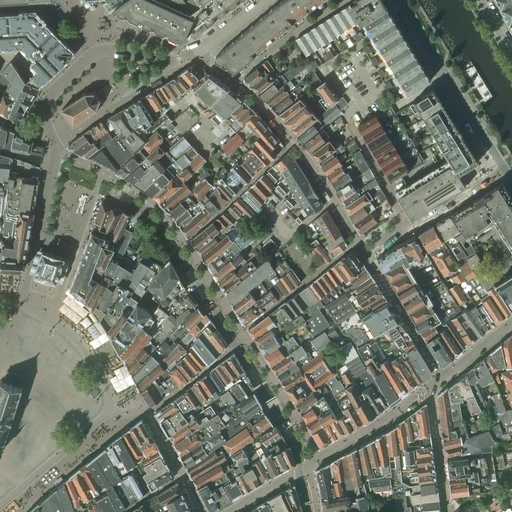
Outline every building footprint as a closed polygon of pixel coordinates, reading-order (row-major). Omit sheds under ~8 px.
[(83,0),(83,1),(92,0),(108,0),(121,0),(123,2),(114,8),(114,9),(116,12),(116,13),(183,43),(185,38),(189,40),(193,30),(204,22),(207,25),(219,17),(224,13),(242,0),(83,0)] [(283,0),(273,8),(215,57),(215,60),(233,73),(292,24),(325,0),(283,0)] [(356,0),(357,1),(350,6),(360,21),(362,24),(363,24),(363,25),(365,23),(368,28),(370,27),(374,33),(369,35),(373,41),(377,39),(381,44),(377,47),(380,53),(385,50),(388,56),(384,59),(388,65),(392,62),(396,68),(391,71),(395,77),(399,74),(403,80),(398,83),(402,89),(406,86),(410,92),(406,94),(405,95),(406,96),(431,80),(427,75),(424,70),(420,63),(417,58),(413,51),(410,47),(406,40),(403,35),(398,28),(395,23),(381,0),(356,0)] [(511,0),(495,0),(500,10),(511,3),(511,0)] [(511,3),(500,10),(505,18),(509,26),(511,24),(511,3)] [(360,21),(350,6),(349,5),(342,10),(352,26),(360,21)] [(352,26),(342,10),(334,15),(344,31),(352,26)] [(34,13),(0,15),(0,48),(21,47),(29,55),(30,53),(37,60),(32,65),(38,71),(34,75),(32,76),(26,82),(38,88),(41,85),(43,83),(46,80),(73,53),(59,39),(34,13)] [(344,31),(334,15),(326,19),(337,36),(344,31)] [(337,36),(326,19),(319,24),(329,41),(337,36)] [(329,41),(319,24),(311,29),(322,45),(329,41)] [(322,45),(311,29),(304,34),(314,50),(322,45)] [(313,51),(314,50),(304,34),(296,39),(306,55),(313,51)] [(244,78),(244,80),(251,87),(266,74),(268,74),(269,74),(274,70),(267,60),(261,65),(244,78)] [(11,61),(1,72),(12,80),(6,89),(18,95),(26,82),(18,72),(19,72),(11,61)] [(464,66),(485,103),(495,98),(474,61),(464,66)] [(279,76),(258,93),(264,100),(280,88),(292,78),(306,68),(309,66),(307,63),(304,65),(302,62),(296,68),(290,72),(289,70),(279,76)] [(188,68),(181,73),(192,86),(193,88),(207,75),(204,71),(204,70),(202,68),(195,64),(193,65),(188,68)] [(309,66),(306,68),(310,74),(315,71),(310,65),(309,66)] [(266,74),(251,87),(258,93),(279,76),(277,74),(274,70),(269,74),(268,74),(266,74)] [(0,88),(1,90),(0,91),(0,101),(5,92),(6,89),(12,80),(1,72),(0,74),(0,88)] [(314,72),(305,79),(313,89),(316,87),(322,82),(314,72)] [(181,73),(169,81),(182,98),(193,88),(192,86),(181,73)] [(207,75),(193,88),(210,106),(229,88),(211,74),(209,73),(208,75),(207,75)] [(280,88),(264,100),(270,106),(289,93),(288,92),(292,90),(289,86),(295,82),(292,78),(280,88)] [(322,82),(316,87),(322,94),(324,96),(321,98),(318,100),(326,110),(328,109),(339,99),(332,90),(330,86),(325,81),(325,80),(322,82)] [(169,81),(164,84),(176,103),(182,98),(169,81)] [(15,101),(7,117),(8,117),(13,119),(19,122),(21,118),(22,118),(28,105),(29,105),(34,94),(35,95),(37,88),(38,88),(26,82),(18,95),(15,101)] [(164,84),(158,87),(171,107),(176,103),(164,84)] [(289,93),(270,106),(271,107),(278,114),(299,99),(299,98),(295,94),(302,89),(299,85),(289,93)] [(158,87),(154,90),(166,111),(171,107),(158,87)] [(210,106),(209,108),(210,107),(214,111),(213,112),(215,114),(209,120),(215,127),(230,113),(243,101),(229,88),(210,106)] [(5,92),(0,101),(0,113),(7,117),(15,101),(18,95),(6,89),(5,92)] [(414,102),(410,105),(415,113),(419,110),(438,142),(437,142),(441,150),(443,149),(453,165),(451,167),(450,166),(400,196),(401,196),(401,197),(399,198),(411,219),(484,174),(477,162),(436,94),(433,89),(421,97),(414,102)] [(154,90),(146,95),(156,111),(153,113),(155,116),(156,115),(158,118),(164,112),(166,111),(154,90)] [(63,108),(62,109),(67,115),(66,116),(69,119),(74,125),(75,124),(88,115),(89,116),(90,116),(89,114),(96,110),(96,112),(98,111),(96,109),(100,101),(102,101),(102,100),(100,100),(96,95),(95,93),(96,91),(95,91),(94,92),(85,93),(84,91),(83,92),(84,94),(78,98),(77,96),(76,97),(77,99),(63,108)] [(146,95),(141,98),(149,112),(151,110),(153,113),(156,111),(146,95)] [(317,118),(297,135),(303,142),(324,125),(341,111),(344,107),(348,104),(342,97),(339,99),(328,109),(326,110),(322,114),(318,117),(317,118)] [(141,98),(123,109),(133,125),(139,131),(148,138),(157,130),(159,132),(172,121),(164,112),(158,118),(154,121),(141,98)] [(299,99),(278,114),(297,135),(317,118),(318,117),(300,98),(299,99)] [(215,127),(211,131),(217,137),(225,130),(229,126),(234,131),(241,125),(242,126),(245,123),(256,113),(243,101),(230,113),(215,127)] [(112,137),(87,156),(116,171),(134,154),(144,146),(148,151),(162,139),(163,137),(159,132),(157,130),(148,138),(139,131),(133,125),(123,109),(108,117),(118,132),(112,137)] [(246,125),(245,126),(251,132),(253,129),(257,133),(259,136),(261,138),(270,130),(257,114),(256,113),(245,123),(246,125)] [(376,114),(358,125),(363,133),(381,122),(376,114)] [(108,117),(102,121),(107,130),(109,133),(112,137),(118,132),(108,117)] [(102,121),(91,129),(98,137),(107,130),(102,121)] [(381,122),(363,133),(367,141),(385,130),(381,122)] [(229,126),(225,130),(230,135),(234,131),(229,126)] [(245,126),(237,133),(244,141),(250,135),(252,133),(251,132),(245,126)] [(8,129),(5,147),(11,148),(14,132),(8,129)] [(84,133),(68,146),(87,156),(112,137),(109,133),(107,130),(98,137),(91,129),(84,133)] [(270,130),(261,138),(272,149),(277,154),(285,147),(280,141),(270,130)] [(385,130),(367,141),(372,149),(390,138),(385,130)] [(14,132),(11,148),(17,149),(17,152),(29,154),(30,152),(31,150),(32,145),(33,140),(14,132)] [(237,133),(229,141),(236,148),(244,141),(237,133)] [(319,133),(304,144),(311,153),(323,144),(326,141),(319,133)] [(323,144),(311,153),(318,161),(341,145),(342,145),(334,135),(326,141),(323,144)] [(149,169),(134,182),(143,188),(167,167),(176,160),(175,160),(192,146),(183,136),(173,145),(169,148),(166,151),(165,152),(147,167),(149,169)] [(259,136),(255,141),(258,145),(257,146),(268,158),(270,157),(272,159),(277,154),(272,149),(261,138),(259,136)] [(390,138),(372,149),(377,157),(395,146),(390,138)] [(116,171),(124,176),(145,156),(150,153),(158,145),(165,152),(166,151),(169,148),(163,140),(162,139),(148,151),(144,146),(134,154),(116,171)] [(229,141),(222,148),(228,155),(234,149),(236,148),(229,141)] [(256,144),(248,150),(264,166),(270,160),(268,158),(257,146),(256,144)] [(31,150),(30,152),(42,154),(44,147),(32,145),(31,150)] [(145,156),(124,176),(134,182),(149,169),(147,167),(165,152),(158,145),(150,153),(145,156)] [(341,145),(318,161),(321,166),(343,151),(345,150),(343,147),(341,145)] [(167,167),(143,188),(153,195),(190,161),(199,153),(192,146),(175,160),(176,160),(167,167)] [(395,146),(377,157),(382,165),(400,154),(395,146)] [(213,156),(216,158),(223,153),(220,150),(213,156)] [(248,150),(242,157),(245,160),(257,173),(264,166),(248,150)] [(350,180),(336,190),(342,199),(359,188),(363,193),(365,191),(377,182),(369,168),(359,150),(354,153),(356,155),(353,156),(356,161),(358,165),(360,168),(362,172),(357,176),(350,180)] [(343,151),(321,166),(323,168),(327,174),(342,164),(340,161),(346,157),(344,153),(343,151)] [(288,152),(274,164),(281,171),(294,159),(288,152)] [(190,161),(153,195),(160,203),(184,182),(190,176),(206,161),(199,153),(190,161)] [(400,154),(382,165),(387,173),(405,162),(400,154)] [(0,268),(0,269),(1,261),(1,253),(2,247),(2,240),(3,227),(4,216),(5,209),(9,171),(10,171),(10,167),(10,161),(0,158),(0,268)] [(294,159),(281,171),(285,177),(300,168),(295,160),(294,159)] [(245,160),(239,166),(251,178),(257,173),(245,160)] [(342,164),(327,174),(332,182),(352,168),(358,165),(356,161),(350,165),(343,169),(341,166),(342,164)] [(405,162),(387,173),(392,181),(396,178),(396,179),(398,178),(397,177),(409,170),(405,162)] [(232,170),(229,173),(238,182),(241,180),(245,184),(251,178),(239,166),(236,163),(230,168),(232,170)] [(300,168),(285,177),(289,185),(305,175),(300,168)] [(352,168),(332,182),(336,189),(336,190),(350,180),(357,176),(352,168)] [(184,182),(160,203),(167,210),(210,173),(209,173),(205,169),(197,177),(199,179),(196,182),(190,176),(184,182)] [(9,171),(5,207),(33,213),(39,180),(38,179),(38,177),(38,176),(33,176),(32,176),(32,178),(18,176),(19,173),(10,171),(9,171)] [(167,210),(174,219),(175,218),(175,219),(195,204),(200,198),(204,194),(209,189),(213,184),(217,180),(210,173),(167,210)] [(225,173),(219,179),(233,195),(240,189),(236,185),(238,182),(229,173),(227,175),(225,173)] [(263,174),(258,179),(270,190),(274,186),(263,174)] [(305,175),(289,185),(294,192),(309,183),(309,182),(305,175)] [(217,180),(213,184),(229,200),(233,196),(234,195),(233,195),(219,179),(218,179),(217,180)] [(258,179),(251,186),(265,201),(272,193),(270,190),(258,179)] [(363,193),(345,205),(349,213),(372,197),(382,191),(382,190),(377,182),(365,191),(363,193)] [(309,183),(294,192),(299,200),(314,190),(309,183)] [(475,200),(452,214),(470,244),(482,236),(479,230),(493,221),(511,251),(511,198),(502,183),(481,196),(482,196),(480,198),(479,198),(478,199),(478,198),(477,199),(475,200)] [(213,184),(209,189),(224,204),(229,200),(213,184)] [(251,186),(245,192),(259,206),(265,201),(251,186)] [(359,188),(342,199),(345,205),(363,193),(359,188)] [(209,189),(204,194),(219,209),(224,204),(209,189)] [(314,190),(299,200),(303,207),(319,197),(314,190)] [(349,213),(354,222),(377,205),(387,199),(382,190),(382,191),(372,197),(349,213)] [(245,192),(239,198),(255,214),(256,215),(262,209),(259,206),(245,192)] [(204,194),(200,198),(202,200),(201,201),(213,214),(219,209),(204,194)] [(319,197),(303,207),(308,215),(323,205),(319,198),(319,197)] [(200,198),(195,204),(200,210),(208,219),(213,214),(201,201),(202,200),(200,198)] [(239,198),(234,202),(247,215),(251,219),(255,214),(239,198)] [(377,205),(354,222),(359,231),(360,232),(377,221),(376,219),(375,219),(384,213),(392,207),(388,202),(387,199),(377,205)] [(102,202),(91,231),(106,237),(110,239),(124,212),(102,202)] [(234,202),(230,206),(243,219),(247,215),(234,202)] [(195,204),(175,219),(180,227),(200,210),(195,204)] [(230,206),(226,210),(239,223),(243,219),(230,206)] [(4,216),(0,269),(20,270),(21,270),(21,269),(22,269),(23,269),(23,268),(23,267),(25,258),(33,213),(5,207),(4,216)] [(200,210),(180,227),(188,237),(208,219),(200,210)] [(226,210),(221,215),(228,222),(234,228),(239,223),(226,210)] [(327,211),(312,222),(316,230),(320,227),(332,218),(327,211)] [(124,212),(110,239),(117,241),(124,228),(131,215),(124,212)] [(452,214),(435,224),(460,264),(466,260),(468,259),(468,258),(476,253),(470,244),(452,214)] [(221,215),(216,219),(223,227),(228,222),(221,215)] [(320,227),(316,230),(319,233),(322,230),(325,235),(336,226),(332,218),(320,227)] [(205,229),(191,240),(197,249),(213,237),(215,240),(226,231),(228,233),(234,228),(228,222),(223,227),(222,226),(219,228),(213,222),(205,229)] [(433,225),(418,234),(443,277),(444,277),(458,268),(433,225)] [(323,242),(320,245),(322,248),(326,245),(341,234),(336,226),(325,235),(327,239),(323,242)] [(88,300),(87,301),(93,310),(105,288),(118,264),(134,233),(124,228),(117,241),(116,245),(112,253),(105,266),(99,277),(96,283),(88,300)] [(227,234),(202,255),(207,262),(208,264),(216,257),(219,260),(226,255),(230,251),(234,256),(240,252),(244,249),(245,250),(247,249),(245,247),(247,246),(255,239),(246,230),(238,237),(238,236),(239,235),(240,233),(240,230),(238,229),(236,228),(234,228),(228,233),(227,234)] [(311,235),(305,228),(302,230),(308,238),(311,235)] [(70,287),(70,288),(87,301),(88,300),(96,283),(99,277),(105,266),(112,253),(116,245),(117,241),(110,239),(106,237),(91,231),(82,255),(81,256),(82,256),(73,279),(73,280),(70,287)] [(197,249),(202,255),(227,234),(228,233),(226,231),(215,240),(213,237),(197,249)] [(262,232),(260,234),(265,239),(270,234),(268,231),(264,234),(262,232)] [(341,234),(326,245),(329,251),(344,240),(341,234)] [(393,247),(377,258),(415,323),(435,311),(430,304),(428,305),(423,297),(403,263),(409,260),(407,257),(413,254),(413,255),(415,259),(426,253),(423,249),(416,236),(405,241),(399,244),(393,247)] [(310,244),(309,244),(321,259),(324,264),(331,259),(322,248),(320,245),(316,239),(310,244)] [(344,240),(329,251),(333,257),(348,246),(344,240)] [(259,245),(250,252),(253,255),(254,257),(254,256),(263,249),(259,245)] [(352,251),(349,254),(358,267),(363,264),(355,252),(353,250),(352,251)] [(50,253),(43,251),(42,254),(41,254),(39,261),(38,264),(37,267),(36,271),(35,275),(42,277),(49,280),(50,279),(57,282),(58,278),(59,274),(60,271),(61,268),(63,261),(64,257),(57,255),(50,253)] [(216,257),(208,264),(214,273),(234,256),(230,251),(226,255),(219,260),(216,257)] [(234,256),(214,273),(219,280),(244,259),(245,258),(240,252),(234,256)] [(468,259),(466,260),(468,261),(473,270),(482,283),(505,317),(511,311),(511,309),(495,285),(486,271),(486,270),(482,264),(476,253),(468,258),(468,259)] [(349,254),(344,257),(354,271),(358,267),(349,254)] [(244,259),(219,280),(222,287),(232,279),(232,278),(237,274),(236,272),(248,263),(255,257),(254,256),(254,257),(253,255),(246,261),(244,259)] [(105,288),(93,310),(100,318),(100,319),(106,309),(107,310),(119,291),(122,292),(122,293),(126,286),(126,287),(128,283),(135,288),(149,267),(152,261),(143,256),(141,258),(139,257),(137,261),(131,272),(130,272),(131,271),(124,268),(128,261),(122,257),(118,264),(105,288)] [(344,257),(336,263),(349,280),(357,275),(354,271),(344,257)] [(253,270),(226,293),(232,303),(257,283),(260,281),(263,279),(267,285),(270,282),(272,281),(270,279),(276,274),(268,258),(256,268),(253,270)] [(158,272),(149,286),(164,297),(180,280),(177,274),(178,274),(175,269),(173,266),(169,259),(161,268),(158,272)] [(284,261),(279,264),(295,286),(301,282),(298,278),(286,262),(285,261),(285,260),(284,260),(284,261)] [(468,261),(459,267),(462,271),(466,278),(476,293),(475,293),(480,301),(496,323),(505,317),(482,283),(473,270),(468,261)] [(232,279),(222,287),(226,293),(253,270),(256,268),(256,267),(253,270),(248,263),(236,272),(237,274),(232,278),(232,279)] [(336,263),(330,267),(340,281),(343,279),(346,283),(349,280),(336,263)] [(279,264),(275,267),(280,277),(278,278),(279,280),(288,291),(295,286),(279,264)] [(358,267),(354,271),(357,275),(358,276),(366,269),(363,264),(358,267)] [(330,267),(325,272),(336,285),(339,290),(342,287),(338,283),(340,281),(330,267)] [(353,284),(345,290),(346,292),(347,293),(349,292),(371,276),(367,269),(366,269),(358,276),(351,282),(353,284)] [(462,271),(451,278),(455,285),(466,279),(466,278),(462,271)] [(325,272),(319,276),(330,290),(334,295),(337,293),(333,288),(336,285),(325,272)] [(276,274),(270,279),(272,281),(273,283),(282,296),(288,291),(279,280),(278,278),(276,274)] [(511,274),(495,285),(511,309),(511,274)] [(319,276),(315,280),(329,300),(330,300),(325,294),(330,290),(319,276)] [(349,292),(347,293),(351,300),(360,294),(376,283),(371,276),(349,292)] [(133,292),(107,330),(112,337),(137,303),(145,291),(143,290),(148,282),(142,278),(135,288),(133,292)] [(268,291),(238,313),(245,324),(260,313),(277,300),(267,285),(263,279),(260,281),(265,287),(268,291)] [(315,280),(309,285),(319,299),(322,296),(324,298),(322,299),(325,303),(329,300),(315,280)] [(438,299),(430,304),(435,311),(436,312),(444,308),(443,306),(450,302),(453,307),(455,311),(456,311),(457,311),(458,311),(461,316),(463,315),(460,312),(456,305),(449,294),(441,281),(441,280),(440,281),(430,286),(438,299)] [(257,283),(232,303),(233,304),(238,313),(268,291),(265,287),(260,281),(257,283)] [(270,282),(267,285),(277,300),(278,299),(282,296),(273,283),(272,281),(270,282)] [(106,309),(100,319),(101,321),(107,330),(133,292),(135,288),(128,283),(126,287),(126,286),(122,293),(122,292),(119,291),(107,310),(106,309)] [(346,292),(326,305),(338,324),(356,313),(357,312),(356,311),(369,302),(383,294),(376,283),(360,294),(351,300),(347,293),(346,292)] [(309,285),(303,289),(306,293),(313,303),(319,299),(309,285)] [(455,285),(449,289),(459,305),(461,304),(465,309),(460,312),(463,315),(478,336),(484,332),(464,302),(466,301),(469,299),(470,298),(467,293),(462,296),(455,285)] [(303,289),(297,293),(297,294),(297,293),(300,297),(306,293),(303,289)] [(183,297),(191,308),(197,304),(188,292),(183,297)] [(297,293),(291,298),(300,311),(307,307),(305,304),(300,297),(297,293),(297,294),(297,293)] [(306,293),(300,297),(305,304),(307,307),(313,303),(306,293)] [(470,298),(469,299),(475,305),(491,327),(496,323),(480,301),(475,293),(470,297),(471,297),(470,298)] [(383,294),(369,302),(374,310),(387,301),(383,294)] [(291,298),(285,302),(295,315),(300,311),(291,298)] [(313,303),(307,307),(314,316),(321,312),(319,309),(324,306),(319,299),(313,303)] [(466,301),(464,302),(484,332),(491,327),(475,305),(469,299),(466,301)] [(356,313),(338,324),(342,331),(341,331),(343,334),(350,335),(355,342),(366,336),(368,339),(375,335),(388,328),(400,321),(395,314),(396,314),(392,309),(388,302),(388,301),(387,301),(374,310),(368,313),(360,318),(357,312),(356,313)] [(279,306),(282,310),(289,319),(295,315),(285,302),(279,306)] [(137,303),(112,337),(121,352),(152,314),(137,303)] [(270,313),(248,329),(254,338),(270,327),(273,329),(276,327),(278,328),(279,327),(278,325),(281,323),(281,324),(284,321),(285,322),(289,319),(282,310),(279,306),(270,313)] [(152,314),(121,352),(127,363),(159,327),(164,321),(166,318),(169,315),(158,307),(152,314)] [(143,361),(132,373),(137,381),(147,372),(148,373),(160,362),(186,334),(193,326),(196,323),(204,315),(198,307),(183,320),(178,326),(177,327),(171,332),(143,361)] [(415,323),(415,324),(419,331),(430,325),(431,326),(441,320),(438,316),(436,312),(435,311),(415,323)] [(443,313),(438,316),(441,320),(443,324),(460,350),(467,345),(449,315),(446,311),(443,313)] [(455,311),(449,315),(467,345),(478,336),(463,315),(461,316),(458,311),(457,311),(456,311),(455,311)] [(314,316),(306,321),(308,324),(306,325),(310,332),(314,338),(331,327),(321,312),(314,316)] [(275,333),(259,345),(265,355),(287,339),(293,349),(299,345),(304,342),(301,338),(310,332),(306,325),(308,324),(306,321),(301,315),(291,322),(289,319),(285,322),(284,321),(281,324),(281,323),(278,325),(279,327),(277,328),(279,331),(275,333)] [(159,327),(127,363),(132,373),(143,361),(171,332),(177,327),(175,325),(166,318),(164,321),(159,327)] [(430,325),(419,331),(420,331),(426,341),(439,332),(454,356),(460,350),(443,324),(441,320),(431,326),(430,325)] [(400,321),(388,328),(392,335),(394,339),(407,331),(404,327),(400,321)] [(202,331),(199,335),(217,356),(223,350),(212,337),(211,336),(211,335),(211,334),(211,333),(211,332),(216,328),(212,322),(202,331)] [(147,372),(137,381),(137,382),(141,390),(153,380),(166,368),(168,370),(176,362),(182,358),(188,352),(186,351),(187,350),(188,343),(201,329),(198,326),(196,323),(193,326),(186,334),(160,362),(148,373),(147,372)] [(293,349),(272,364),(277,373),(299,358),(302,362),(310,356),(312,359),(316,356),(321,353),(320,351),(321,350),(332,343),(333,345),(342,340),(340,337),(333,327),(333,326),(331,327),(314,338),(310,332),(301,338),(304,342),(299,345),(293,349)] [(270,327),(254,338),(259,345),(276,333),(273,329),(270,327)] [(211,334),(211,335),(211,336),(212,337),(223,350),(228,345),(216,328),(211,332),(211,333),(211,334)] [(377,338),(375,339),(377,341),(384,353),(396,346),(396,347),(398,350),(403,346),(407,351),(415,346),(416,346),(411,338),(407,331),(394,339),(392,335),(388,328),(375,335),(377,338)] [(439,332),(426,341),(442,366),(454,356),(439,332)] [(199,335),(191,345),(192,346),(207,364),(217,356),(199,335)] [(511,336),(511,335),(501,344),(505,365),(506,368),(504,369),(504,371),(511,369),(511,336)] [(265,355),(272,364),(293,349),(287,339),(265,355)] [(367,343),(358,349),(364,361),(367,365),(371,363),(375,368),(382,364),(399,396),(408,390),(384,353),(377,341),(368,346),(367,343)] [(350,342),(336,350),(346,366),(349,370),(350,372),(363,364),(350,342)] [(501,344),(491,352),(500,367),(505,365),(501,344)] [(192,348),(188,352),(201,369),(207,364),(192,346),(191,347),(192,348)] [(396,346),(384,353),(408,390),(418,383),(398,350),(396,347),(396,346)] [(403,346),(398,350),(418,383),(424,379),(407,351),(403,346)] [(415,346),(407,351),(424,379),(430,375),(431,371),(415,346)] [(188,352),(182,358),(195,374),(196,374),(201,369),(188,352)] [(321,353),(316,356),(321,364),(324,362),(328,359),(323,352),(321,353)] [(491,352),(484,358),(492,374),(497,371),(496,369),(500,367),(491,352)] [(233,353),(226,358),(241,378),(246,374),(233,353)] [(299,358),(277,373),(281,381),(299,368),(305,364),(310,360),(312,359),(310,356),(302,362),(299,358)] [(312,359),(310,360),(315,368),(321,364),(316,356),(312,359)] [(182,358),(176,362),(189,379),(195,374),(182,358)] [(226,358),(219,363),(232,381),(233,383),(241,378),(226,358)] [(473,366),(482,385),(488,397),(499,392),(497,383),(494,379),(492,374),(484,358),(473,366)] [(328,359),(324,362),(329,370),(334,367),(330,360),(329,361),(328,359)] [(310,360),(305,364),(310,372),(315,368),(310,360)] [(176,362),(168,370),(172,375),(179,385),(180,386),(189,379),(176,362)] [(310,372),(304,376),(309,383),(313,380),(314,381),(321,376),(327,372),(329,370),(324,362),(321,364),(315,368),(310,372)] [(219,363),(213,368),(226,387),(228,390),(232,388),(235,385),(233,383),(232,381),(219,363)] [(371,363),(367,365),(376,381),(377,383),(382,393),(388,404),(389,404),(394,400),(399,396),(382,364),(375,368),(371,363)] [(305,364),(299,368),(304,376),(310,372),(305,364)] [(363,364),(350,372),(353,377),(354,378),(356,382),(375,414),(384,407),(387,405),(388,404),(382,393),(377,383),(376,381),(374,382),(371,376),(367,370),(363,364)] [(473,366),(466,372),(477,402),(481,410),(482,411),(492,406),(488,397),(482,385),(473,366)] [(329,370),(327,372),(332,379),(334,378),(333,376),(337,373),(334,367),(329,370)] [(153,380),(141,390),(150,405),(163,396),(163,397),(179,385),(172,375),(168,370),(166,368),(153,380)] [(213,368),(206,373),(219,392),(226,387),(213,368)] [(299,368),(281,381),(286,388),(294,382),(295,382),(304,376),(299,368)] [(86,369),(80,372),(79,378),(83,386),(89,388),(94,385),(96,380),(91,371),(86,369)] [(501,370),(497,371),(492,374),(494,379),(497,383),(504,379),(511,407),(511,369),(504,371),(502,371),(501,370)] [(0,454),(1,451),(2,449),(5,441),(6,439),(8,432),(9,430),(11,423),(13,418),(15,409),(16,406),(20,395),(21,393),(23,387),(20,386),(20,385),(21,382),(22,381),(23,377),(23,376),(22,375),(15,373),(13,372),(8,370),(6,370),(6,372),(5,375),(4,376),(3,379),(3,381),(0,379),(0,454)] [(343,378),(341,379),(363,422),(375,414),(356,382),(354,378),(353,377),(350,372),(349,370),(341,374),(343,378)] [(327,372),(321,376),(326,383),(327,382),(332,379),(327,372)] [(466,372),(457,380),(464,405),(467,413),(471,413),(481,410),(477,402),(466,372)] [(206,373),(199,379),(212,398),(219,392),(206,373)] [(304,376),(295,382),(298,387),(300,385),(302,388),(309,383),(304,376)] [(321,376),(314,381),(318,388),(324,384),(326,383),(321,376)] [(332,379),(327,382),(333,391),(339,403),(344,411),(353,428),(363,422),(341,379),(339,380),(336,381),(334,378),(332,379)] [(199,379),(194,383),(204,397),(205,400),(207,402),(212,398),(199,379)] [(302,388),(291,396),(296,404),(308,395),(314,391),(318,388),(314,381),(313,380),(309,383),(302,388)] [(457,380),(448,387),(453,418),(461,416),(464,416),(463,409),(462,409),(462,406),(464,405),(457,380)] [(294,382),(286,388),(291,396),(302,388),(300,385),(298,387),(295,382),(294,382)] [(194,383),(188,387),(202,405),(203,406),(207,403),(207,402),(205,400),(204,397),(194,383)] [(235,385),(232,388),(239,399),(240,398),(245,394),(238,383),(235,385)] [(308,395),(296,404),(301,412),(330,393),(324,384),(318,388),(314,391),(308,395)] [(188,387),(183,391),(195,407),(199,413),(199,412),(204,409),(203,406),(202,405),(188,387)] [(441,424),(443,439),(463,433),(466,440),(481,447),(491,444),(501,442),(492,426),(488,421),(477,426),(473,416),(469,418),(469,419),(463,421),(461,416),(453,418),(448,387),(437,395),(441,424)] [(96,388),(91,391),(95,397),(100,394),(96,388)] [(228,390),(221,396),(228,406),(232,404),(236,402),(228,390)] [(183,391),(175,397),(181,405),(190,418),(199,413),(195,407),(183,391)] [(330,393),(301,412),(307,423),(339,403),(333,391),(330,393)] [(488,397),(492,406),(496,414),(495,414),(496,417),(498,422),(492,426),(501,442),(511,439),(509,435),(506,427),(511,425),(511,409),(504,411),(502,403),(499,392),(488,397)] [(254,393),(233,407),(238,414),(239,416),(243,421),(247,417),(260,408),(262,407),(254,393)] [(163,406),(155,412),(160,419),(181,405),(175,397),(163,406)] [(339,403),(307,423),(313,433),(324,426),(329,423),(328,420),(337,415),(344,411),(339,403)] [(396,425),(398,453),(401,477),(409,476),(419,475),(418,468),(417,463),(416,457),(433,454),(432,445),(431,436),(426,403),(415,411),(420,446),(414,447),(414,441),(413,435),(409,416),(404,420),(396,425)] [(187,435),(175,443),(181,455),(219,429),(221,428),(237,417),(239,416),(238,414),(233,407),(232,404),(228,406),(216,414),(214,416),(212,417),(202,424),(203,425),(198,428),(187,435)] [(181,405),(160,419),(161,420),(165,426),(169,433),(190,418),(181,405)] [(190,418),(169,433),(174,441),(186,434),(187,435),(198,428),(197,426),(202,424),(212,417),(214,416),(216,414),(210,405),(204,409),(199,412),(199,413),(190,418)] [(237,417),(221,428),(228,438),(246,426),(247,427),(246,427),(254,437),(255,436),(272,424),(270,420),(270,421),(265,414),(260,408),(247,417),(243,421),(239,416),(237,417)] [(344,411),(337,415),(340,418),(338,420),(345,433),(353,428),(344,411)] [(415,411),(409,416),(413,435),(414,441),(414,447),(420,446),(415,411)] [(337,415),(328,420),(329,423),(337,437),(345,433),(338,420),(340,418),(337,415)] [(488,421),(492,426),(498,422),(496,417),(488,421)] [(136,423),(145,438),(151,434),(142,419),(136,423)] [(136,423),(130,428),(138,442),(145,438),(136,423)] [(329,423),(324,426),(332,440),(337,437),(329,423)] [(61,441),(67,442),(74,435),(74,429),(71,425),(65,425),(57,431),(57,437),(61,441)] [(276,425),(260,435),(265,444),(270,441),(275,439),(279,436),(281,435),(276,425)] [(405,495),(411,494),(421,493),(420,483),(410,485),(402,481),(401,477),(398,453),(396,425),(386,432),(388,454),(389,454),(389,459),(392,478),(396,511),(411,511),(411,507),(407,508),(405,495)] [(246,426),(228,438),(236,449),(254,437),(246,427),(247,427),(246,426)] [(324,426),(313,433),(321,447),(332,440),(324,426)] [(130,428),(122,434),(138,464),(135,466),(136,467),(139,474),(140,474),(144,471),(142,468),(143,467),(141,464),(145,461),(143,459),(146,457),(146,455),(142,448),(138,442),(130,428)] [(219,429),(181,455),(187,466),(214,449),(215,448),(214,448),(217,446),(218,448),(224,444),(226,448),(230,453),(236,449),(228,438),(221,428),(219,429)] [(390,478),(392,478),(389,459),(389,454),(388,454),(386,432),(374,438),(380,465),(385,464),(386,470),(382,470),(383,476),(368,478),(369,480),(371,491),(391,488),(390,478)] [(443,439),(445,448),(462,443),(463,446),(465,446),(467,448),(467,452),(471,452),(471,454),(472,455),(482,453),(480,447),(481,447),(466,440),(463,433),(443,439)] [(118,436),(113,440),(129,469),(131,468),(145,493),(149,490),(142,479),(143,479),(140,474),(139,474),(136,467),(135,466),(138,464),(122,434),(118,436)] [(145,438),(138,442),(142,448),(154,440),(151,434),(145,438)] [(260,435),(243,447),(247,454),(257,449),(265,444),(260,435)] [(287,445),(281,435),(279,436),(275,439),(277,444),(280,448),(287,445)] [(383,476),(382,470),(380,465),(374,438),(359,447),(365,479),(368,478),(383,476)] [(113,440),(106,447),(126,484),(130,482),(138,498),(145,493),(131,468),(129,469),(113,440)] [(154,440),(142,448),(146,455),(148,453),(150,456),(160,449),(154,440)] [(265,444),(257,449),(272,476),(281,471),(281,470),(273,454),(276,453),(275,451),(280,449),(280,448),(277,444),(273,446),(270,441),(265,444)] [(462,443),(445,448),(446,456),(464,452),(467,452),(467,448),(465,446),(463,446),(462,443)] [(214,449),(187,466),(190,471),(221,452),(223,452),(222,450),(226,448),(224,444),(218,448),(219,450),(216,452),(214,449)] [(492,452),(491,444),(481,447),(480,447),(482,453),(492,452)] [(276,453),(273,454),(281,470),(285,469),(289,467),(280,450),(281,450),(281,451),(288,447),(287,445),(280,448),(280,449),(275,451),(276,453)] [(106,447),(97,454),(125,506),(138,498),(130,482),(126,484),(106,447)] [(243,447),(231,454),(237,464),(239,462),(241,465),(252,487),(262,482),(247,454),(243,447)] [(281,450),(280,450),(289,467),(293,465),(294,465),(296,464),(289,447),(288,447),(281,451),(281,450)] [(357,448),(348,453),(354,487),(355,491),(359,490),(358,484),(363,483),(357,448)] [(146,457),(143,459),(145,461),(146,464),(163,455),(160,449),(150,456),(147,457),(146,457)] [(257,449),(247,454),(262,482),(272,476),(257,449)] [(221,452),(190,471),(193,477),(209,467),(221,460),(226,456),(228,454),(226,451),(223,452),(221,452)] [(348,453),(342,456),(346,478),(341,479),(343,489),(348,488),(354,487),(348,453)] [(97,454),(88,461),(101,484),(103,486),(105,485),(109,491),(119,510),(125,506),(97,454)] [(419,475),(435,473),(434,464),(433,454),(416,457),(417,463),(418,468),(419,475)] [(145,461),(141,464),(143,467),(146,471),(148,473),(167,462),(163,455),(146,464),(145,461)] [(342,456),(329,464),(336,498),(349,497),(348,494),(348,490),(348,488),(343,489),(341,479),(346,478),(342,456)] [(449,478),(465,476),(468,476),(468,479),(473,481),(479,483),(490,482),(486,456),(468,458),(447,461),(449,478)] [(210,469),(194,479),(197,487),(233,466),(234,465),(228,457),(225,459),(220,463),(210,469)] [(88,461),(80,467),(95,495),(97,499),(105,494),(109,491),(105,485),(103,486),(101,484),(88,461)] [(146,471),(143,474),(148,482),(170,469),(167,462),(148,473),(146,471)] [(316,470),(321,498),(329,497),(330,499),(336,498),(329,464),(316,470)] [(233,479),(224,484),(232,498),(238,495),(239,494),(241,493),(252,487),(241,465),(234,469),(236,471),(233,473),(234,476),(232,477),(233,479)] [(233,466),(197,487),(202,496),(213,490),(224,484),(233,479),(232,477),(234,476),(233,473),(236,471),(234,469),(233,466)] [(80,467),(71,475),(83,501),(85,507),(89,506),(98,501),(97,499),(95,495),(80,467)] [(170,469),(148,482),(152,489),(174,476),(170,469)] [(410,485),(420,483),(436,481),(435,473),(419,475),(409,476),(410,485)] [(71,475),(65,480),(72,499),(75,511),(89,511),(89,506),(85,507),(83,501),(71,475)] [(449,478),(450,487),(466,485),(468,484),(468,487),(473,486),(473,481),(468,479),(468,476),(465,476),(449,478)] [(64,480),(57,486),(64,511),(75,511),(72,499),(65,480),(64,480)] [(503,488),(503,492),(511,491),(511,480),(506,482),(507,487),(503,488)] [(420,483),(421,493),(438,491),(436,481),(420,483)] [(157,495),(155,496),(160,504),(162,503),(167,500),(182,493),(178,484),(175,483),(157,495)] [(224,484),(213,490),(221,505),(231,499),(231,498),(232,498),(224,484)] [(468,484),(466,485),(450,487),(451,496),(451,497),(452,497),(480,493),(479,488),(469,490),(468,487),(468,484)] [(294,485),(287,489),(295,505),(298,503),(299,505),(300,505),(300,504),(295,486),(295,485),(294,485)] [(64,511),(57,486),(39,502),(41,511),(64,511)] [(287,489),(281,492),(290,511),(301,511),(301,506),(300,505),(299,505),(298,503),(295,505),(287,489)] [(213,490),(202,496),(209,509),(212,510),(221,505),(213,490)] [(105,494),(97,499),(98,501),(103,510),(104,511),(116,511),(119,510),(109,491),(105,494)] [(412,503),(414,503),(439,500),(438,491),(421,493),(411,494),(412,503)] [(290,511),(281,492),(269,499),(275,511),(290,511)] [(190,511),(191,511),(182,493),(167,500),(162,503),(160,504),(155,496),(149,500),(148,500),(143,504),(147,511),(190,511)] [(369,511),(367,495),(361,496),(356,497),(356,500),(350,502),(350,506),(351,511),(369,511)] [(321,498),(323,510),(350,506),(350,502),(349,497),(336,498),(330,499),(329,497),(321,498)] [(257,506),(260,511),(275,511),(269,499),(257,506)] [(414,503),(415,511),(440,508),(439,500),(414,503)] [(98,501),(89,506),(89,511),(104,511),(103,510),(98,501)] [(41,511),(39,502),(30,511),(41,511)]
